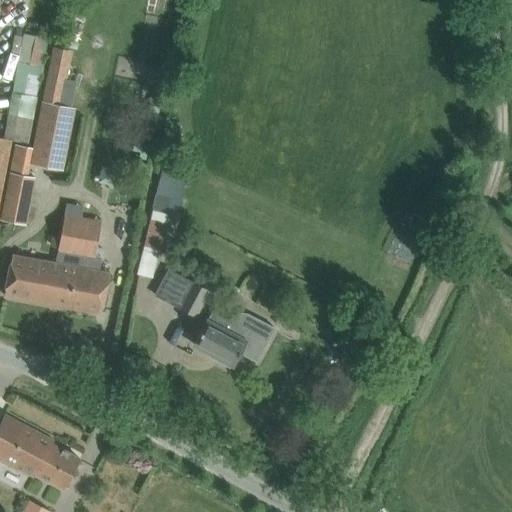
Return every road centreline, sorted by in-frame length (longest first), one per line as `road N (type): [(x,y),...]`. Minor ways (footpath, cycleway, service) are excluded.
road 1 (track): [(336,511),(487,198),(498,139),(485,0)]
road 2 (residential): [(300,511),(97,398),(0,355)]
